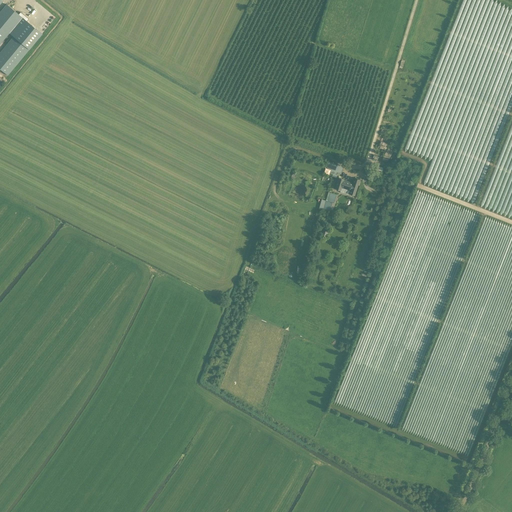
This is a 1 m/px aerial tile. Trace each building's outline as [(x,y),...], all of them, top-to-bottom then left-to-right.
[(7,4),(0,12),(0,44),(23,17),(7,4)] [(43,33),(27,20),(0,52),(0,68),(8,75),(43,33)] [(350,191),(349,194),(355,196),(360,179),(354,177),(352,183),(344,180),(344,179),(338,177),(334,189),(341,191),(342,188),(350,191)] [(322,200),(320,209),(331,213),(337,195),(330,192),(327,201),(322,200)] [(320,237),(326,239),(329,231),(329,230),(323,228),(320,237)]
